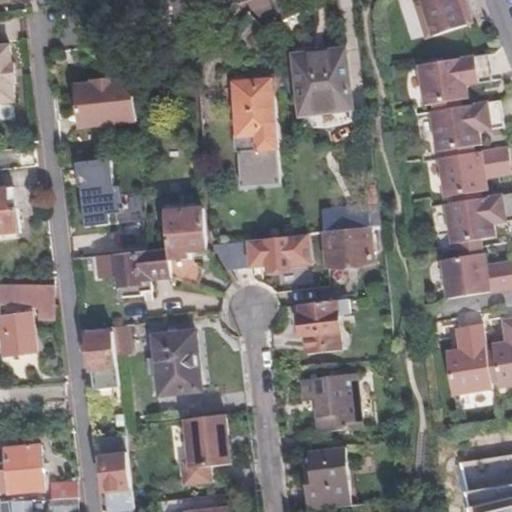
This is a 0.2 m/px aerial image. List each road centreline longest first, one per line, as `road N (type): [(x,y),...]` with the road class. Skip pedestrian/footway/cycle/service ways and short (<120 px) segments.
road 1 (residential): [(35,31),(90,511)]
road 2 (residential): [(252,308),(275,511)]
